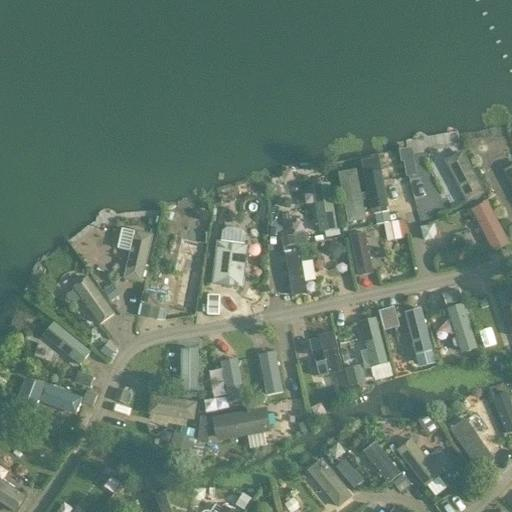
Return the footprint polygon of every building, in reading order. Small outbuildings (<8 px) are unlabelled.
[(462,155),(447,162),(467,202),(483,194),(462,155)] [(358,173),(341,176),(350,224),(366,221),(363,203),(371,202),(372,212),(390,209),(380,160),(363,164),(368,189),(361,191),(358,173)] [(330,187),(313,189),(320,233),(337,231),(330,187)] [(487,204),(473,211),(493,251),(508,244),(487,204)] [(385,221),(388,240),(409,237),(406,219),(385,221)] [(283,237),(287,250),(310,244),(306,231),(283,237)] [(152,236),(136,233),(125,280),(141,283),(152,236)] [(365,234),(350,237),(358,278),(373,275),(365,234)] [(219,244),(214,284),(242,288),(247,248),(219,244)] [(203,259),(187,255),(177,298),(194,302),(203,259)] [(300,255),(286,258),(293,297),(307,294),(300,255)] [(88,278),(73,289),(100,326),(115,315),(88,278)] [(511,288),(497,293),(511,339),(511,338),(511,288)] [(461,289),(444,293),(448,305),(464,300),(461,289)] [(141,315),(166,320),(168,308),(144,303),(141,315)] [(463,305),(447,310),(461,352),(477,347),(463,305)] [(396,306),(380,310),(386,330),(401,326),(396,306)] [(421,310),(405,314),(416,355),(432,351),(421,310)] [(376,321),(361,325),(372,368),(388,364),(376,321)] [(52,325),(42,337),(80,367),(90,354),(52,325)] [(481,331),(486,346),(497,343),(492,328),(481,331)] [(334,336),(320,339),(328,376),(342,373),(334,336)] [(274,350),(260,353),(268,397),(282,394),(274,350)] [(198,351),(181,351),(181,394),(198,394),(198,351)] [(237,357),(221,359),(229,404),(244,401),(237,357)] [(347,368),(350,385),(367,382),(364,365),(347,368)] [(43,386),(38,400),(75,414),(81,400),(43,386)] [(121,428),(134,393),(121,388),(108,423),(121,428)] [(511,405),(507,394),(493,399),(507,435),(511,432),(511,405)] [(152,398),(150,414),(194,421),(196,405),(152,398)] [(216,423),(219,438),(268,429),(265,414),(216,423)] [(463,430),(452,438),(476,469),(486,461),(463,430)] [(439,450),(427,460),(412,440),(398,451),(425,486),(451,466),(439,450)] [(376,444),(364,453),(388,485),(401,476),(376,444)] [(447,486),(467,469),(460,461),(440,478),(447,486)] [(322,462),(309,472),(339,510),(352,500),(322,462)] [(0,481),(0,502),(15,511),(17,511),(26,499),(0,481)] [(165,511),(159,500),(150,506),(153,511),(165,511)]
